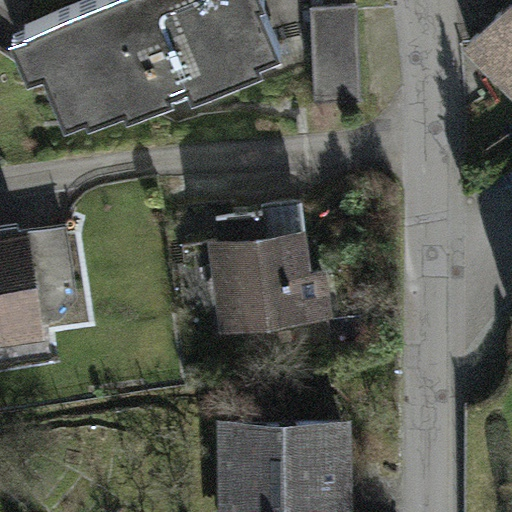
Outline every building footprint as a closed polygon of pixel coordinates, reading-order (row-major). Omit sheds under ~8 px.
[(312,0),(97,0),(17,34),(62,140),(324,28),(312,0)] [(511,0),(500,0),(460,41),(511,94),(511,0)] [(215,209),(219,323),(330,320),(327,206),(215,209)] [(0,216),(0,342),(28,340),(15,215),(0,216)] [(344,511),(342,410),(207,414),(210,511),(344,511)]
